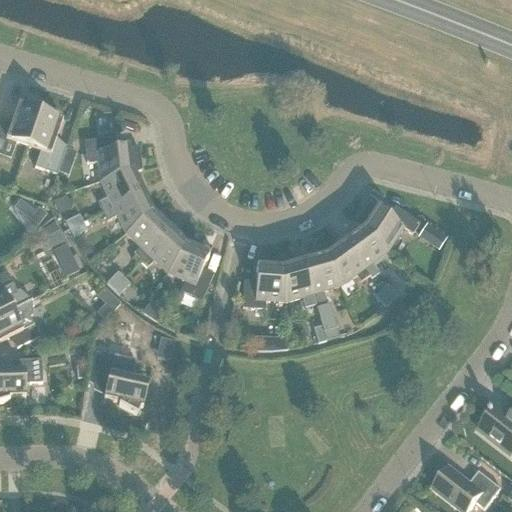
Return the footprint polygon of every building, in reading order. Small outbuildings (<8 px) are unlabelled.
[(27,150),(43,106),(42,105),(42,106),(24,105),(24,109),(18,107),(10,129),(0,125),(0,157),(10,161),(15,146),(27,150)] [(43,106),(27,150),(40,154),(34,170),(56,177),(66,149),(54,145),(62,122),(56,120),(58,117),(43,107),(43,106)] [(136,174),(141,173),(138,150),(115,153),(114,141),(84,144),(85,157),(86,164),(88,166),(97,165),(99,184),(136,174)] [(146,194),(136,174),(99,184),(107,200),(97,205),(102,215),(146,194)] [(125,237),(156,214),(146,194),(102,215),(106,224),(116,219),(125,237)] [(359,229),(387,255),(403,231),(412,237),(419,226),(394,210),(387,220),(368,207),(355,226),(359,229)] [(140,263),(171,229),(156,214),(125,237),(139,250),(133,256),(140,263)] [(69,232),(83,225),(79,218),(65,224),(69,232)] [(429,220),(419,235),(439,248),(449,232),(429,220)] [(48,254),(65,246),(54,224),(37,233),(48,254)] [(83,225),(69,232),(73,240),(87,233),(83,225)] [(188,244),(187,244),(171,229),(140,263),(147,269),(153,264),(167,277),(188,244)] [(372,266),(387,255),(359,229),(341,242),(363,272),(364,272),(369,278),(371,282),(379,276),(372,266)] [(188,244),(167,277),(184,285),(180,294),(201,304),(213,276),(202,271),(211,250),(190,241),(187,244),(188,244)] [(360,285),(369,278),(364,272),(363,272),(341,242),(323,255),(341,289),(355,278),(360,285)] [(341,289),(323,255),(301,261),(312,298),(315,308),(316,310),(326,307),(323,295),(341,289)] [(280,267),(281,267),(280,263),(257,261),(256,284),(243,284),(242,311),(264,312),(265,304),(284,306),(280,267)] [(315,308),(312,298),(301,261),(281,267),(280,267),(284,306),(302,300),(305,311),(315,308)] [(0,318),(12,312),(2,292),(13,287),(6,275),(0,277),(0,318)] [(112,292),(123,280),(117,275),(106,286),(112,292)] [(123,280),(112,292),(119,298),(129,286),(123,280)] [(380,293),(390,303),(396,297),(386,287),(380,293)] [(384,309),(390,303),(380,293),(374,299),(384,309)] [(12,312),(0,318),(0,344),(11,339),(16,351),(39,339),(29,319),(32,318),(31,301),(12,312)] [(321,329),(325,343),(333,340),(329,326),(321,329)] [(317,345),(325,343),(321,329),(313,331),(317,345)] [(101,355),(94,385),(106,388),(103,401),(119,405),(118,408),(135,417),(140,410),(142,410),(147,387),(129,383),(134,362),(114,358),(114,359),(101,355)] [(0,405),(9,403),(8,400),(25,399),(24,386),(42,385),(41,362),(11,363),(11,376),(0,376),(0,405)] [(511,420),(497,408),(477,433),(511,459),(511,457),(511,420)] [(470,486),(449,470),(431,492),(456,511),(470,511),(475,506),(483,511),(484,511),(501,491),(478,474),(470,486)]
